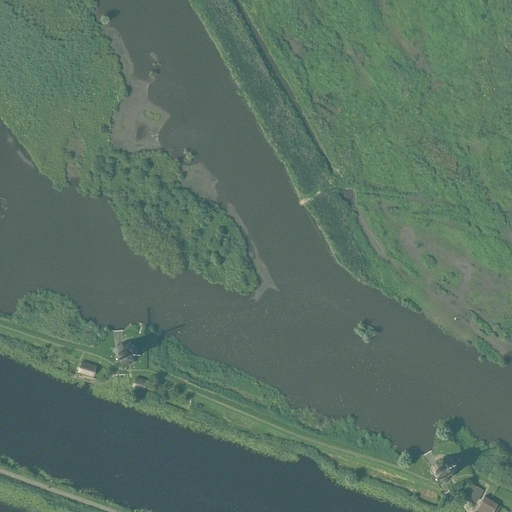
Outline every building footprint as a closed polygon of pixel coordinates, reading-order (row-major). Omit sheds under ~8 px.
[(118,347),(118,356),(123,361),(132,362),(137,356),(137,348),(131,342),(122,343),(118,347)] [(78,370),(83,371),(93,374),(95,367),(92,366),(80,362),(78,370)] [(134,375),(132,382),(141,384),(144,377),(134,375)] [(434,468),(434,470),(438,477),(445,479),(452,475),(454,467),(451,460),(443,458),(435,462),(434,468)] [(472,485),(466,495),(477,500),(482,490),(472,485)] [(480,511),(497,511),(501,507),(497,505),(498,504),(485,495),(476,510),(480,511)]
